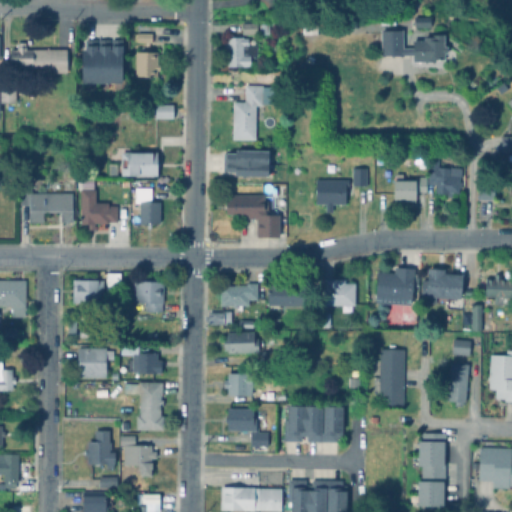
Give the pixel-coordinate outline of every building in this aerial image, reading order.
[(429,16),(429,26),(412,26),(412,16),(429,16)] [(333,27),(318,28),(318,19),(332,18),(333,27)] [(355,27),(342,28),(342,18),(355,18),(355,27)] [(315,20),(315,33),(302,33),(302,20),(315,20)] [(253,34),(241,34),(240,22),(255,22),(255,30),(253,30),(253,34)] [(270,27),(270,32),(266,32),(266,33),(257,33),(257,23),(266,23),(266,27),(270,27)] [(401,29),(401,47),(411,47),(411,40),(422,40),(422,36),(431,36),(431,34),(442,34),(443,45),(446,45),(446,52),(443,52),(443,59),(434,59),(434,61),(412,61),(412,54),(401,54),(402,55),(389,56),(389,55),(380,55),(379,30),(401,29)] [(150,32),(149,41),(134,40),(135,32),(150,32)] [(246,37),(246,44),(254,44),(254,55),(248,55),(248,65),(225,65),(225,49),(222,49),(222,42),(225,42),(225,36),(241,36),(241,37),(246,37)] [(94,39),(94,48),(96,48),(96,39),(107,39),(107,48),(109,48),(109,39),(120,39),(120,82),(79,82),(79,48),(83,48),(83,39),(94,39)] [(23,41),(23,46),(24,46),(24,48),(64,48),(64,72),(31,72),(31,66),(8,66),(8,48),(14,48),(14,46),(15,46),(15,41),(23,41)] [(157,65),(157,71),(155,71),(155,76),(133,76),(133,51),(155,52),(155,65),(157,65)] [(13,100),(0,100),(0,80),(12,80),(13,100)] [(271,86),(271,103),(260,103),(260,105),(253,105),(253,138),(231,138),(231,101),(243,101),(243,84),(260,84),(260,86),(271,86)] [(511,151),(500,151),(500,135),(511,135),(511,108),(506,101),(511,95),(511,151)] [(171,103),(170,118),(152,118),(152,103),(171,103)] [(267,150),(266,163),(271,163),(270,175),(266,175),(233,175),(233,171),(221,171),(221,152),(234,153),(234,149),(267,150)] [(155,151),(155,176),(118,175),(119,151),(155,151)] [(436,166),(447,168),(448,166),(460,167),(459,181),(460,181),(459,188),(457,188),(457,193),(451,192),(450,195),(446,195),(446,194),(434,193),(434,184),(426,183),(429,151),(438,152),(436,166)] [(115,163),(115,174),(106,174),(106,163),(115,163)] [(365,167),(365,185),(351,185),(351,195),(343,195),(343,204),(330,204),(330,212),(323,212),(323,204),(314,204),(314,179),(351,179),(351,167),(365,167)] [(493,172),(493,199),(477,199),(478,172),(493,172)] [(401,173),(401,180),(415,180),(415,176),(424,176),(424,191),(415,192),(415,202),(393,202),(392,180),(394,180),(394,173),(401,173)] [(91,179),(91,189),(93,189),(93,202),(106,202),(106,204),(115,204),(115,221),(106,221),(106,223),(92,223),(92,229),(86,229),(86,224),(77,224),(77,212),(78,212),(78,189),(79,189),(79,179),(91,179)] [(29,181),(29,192),(42,192),(42,181),(58,181),(58,192),(69,192),(70,221),(59,222),(58,212),(41,212),(41,222),(27,222),(26,204),(18,204),(18,182),(29,181)] [(158,201),(158,223),(130,223),(130,206),(133,206),(133,187),(149,187),(149,201),(158,201)] [(262,194),(262,200),(272,200),(272,214),(277,214),(277,237),(254,237),(255,218),(229,218),(229,213),(224,213),(224,199),(229,199),(229,194),(262,194)] [(413,264),(410,301),(373,298),(375,268),(392,269),(393,263),(413,264)] [(461,270),(460,294),(434,293),(433,300),(424,299),(425,292),(419,291),(421,271),(425,272),(426,264),(443,265),(443,269),(461,270)] [(117,269),(117,292),(104,292),(104,269),(117,269)] [(497,271),(497,276),(511,276),(511,294),(507,294),(507,302),(491,302),(491,293),(482,293),(482,275),(490,275),(490,271),(497,271)] [(0,276),(22,276),(22,314),(9,313),(9,303),(0,302),(0,276)] [(101,276),(102,300),(70,300),(70,277),(101,276)] [(353,280),(352,302),(321,302),(321,276),(342,276),(342,280),(353,280)] [(161,278),(160,300),(159,300),(159,308),(143,308),(143,299),(130,299),(131,277),(161,278)] [(304,278),(304,302),(279,302),(279,307),(271,307),(271,313),(265,312),(266,278),(304,278)] [(246,302),(239,302),(239,306),(235,307),(234,302),(217,302),(217,282),(244,282),(244,279),(254,279),(255,296),(246,297),(246,302)] [(479,301),(479,327),(469,327),(469,320),(465,320),(465,317),(469,317),(469,301),(479,301)] [(327,310),(327,323),(316,323),(316,310),(327,310)] [(14,325),(14,335),(3,335),(3,325),(14,325)] [(251,328),(251,335),(255,335),(256,348),(225,350),(225,347),(222,347),(221,332),(225,332),(225,329),(251,328)] [(114,330),(114,339),(102,339),(102,330),(114,330)] [(469,337),(467,352),(449,350),(451,335),(469,337)] [(393,341),(393,346),(401,346),(401,403),(377,403),(377,345),(386,346),(386,341),(393,341)] [(110,347),(110,356),(104,356),(103,375),(74,374),(74,344),(103,344),(103,347),(110,347)] [(272,359),(260,359),(260,348),(271,347),(272,359)] [(158,357),(158,370),(135,370),(135,367),(130,367),(130,349),(155,350),(155,357),(158,357)] [(511,398),(503,398),(503,395),(494,395),(494,386),(487,386),(488,352),(511,352),(511,398)] [(467,361),(464,400),(461,399),(461,404),(453,403),(453,398),(445,398),(448,359),(467,361)] [(0,366),(9,366),(10,386),(0,386),(0,366)] [(249,370),(249,392),(225,392),(225,384),(220,384),(220,376),(225,376),(225,370),(249,370)] [(357,375),(357,389),(346,389),(347,374),(357,375)] [(159,379),(159,392),(158,392),(158,413),(161,413),(160,426),(133,426),(133,412),(136,412),(136,379),(159,379)] [(302,403),(302,433),(299,432),(299,438),(282,438),(282,417),(285,417),(285,403),(302,403)] [(320,403),(320,418),(320,427),(320,438),(305,438),(305,433),(302,433),(302,403),(320,403)] [(335,436),(335,439),(320,438),(320,427),(321,427),(322,404),(340,404),(340,436),(335,436)] [(262,408),(262,427),(255,427),(255,429),(265,429),(265,447),(248,447),(248,429),(249,429),(249,427),(225,427),(225,419),(222,419),(222,413),(225,413),(225,405),(250,405),(250,408),(262,408)] [(106,427),(106,460),(84,460),(84,453),(82,453),(82,447),(85,447),(85,438),(92,438),(92,427),(106,427)] [(444,430),(443,511),(418,511),(418,502),(416,502),(416,478),(419,478),(419,462),(416,462),(417,437),(420,437),(420,429),(444,430)] [(153,448),(153,455),(148,455),(148,459),(149,459),(149,465),(148,465),(148,472),(121,472),(121,442),(117,442),(117,432),(132,432),(132,442),(148,442),(149,448),(153,448)] [(511,483),(507,483),(507,485),(490,485),(491,477),(476,477),(478,444),(509,446),(509,448),(511,448),(511,483)] [(0,450),(15,451),(15,479),(13,479),(13,485),(2,485),(2,486),(0,486),(0,481),(1,481),(1,471),(0,471),(0,450)] [(105,473),(105,484),(96,484),(96,473),(105,473)] [(306,482),(305,511),(289,511),(289,498),(286,498),(286,476),(303,477),(303,482),(306,482)] [(324,477),(324,503),(326,503),(326,511),(305,511),(306,482),(309,482),(309,477),(324,477)] [(326,511),(326,503),(324,503),(324,477),(340,477),(340,482),(344,482),(344,511),(326,511)] [(279,483),(279,507),(278,507),(218,506),(218,484),(263,484),(263,482),(268,482),(268,483),(279,483)] [(103,488),(103,511),(79,511),(80,488),(103,488)] [(28,503),(27,511),(8,511),(9,502),(28,503)]
